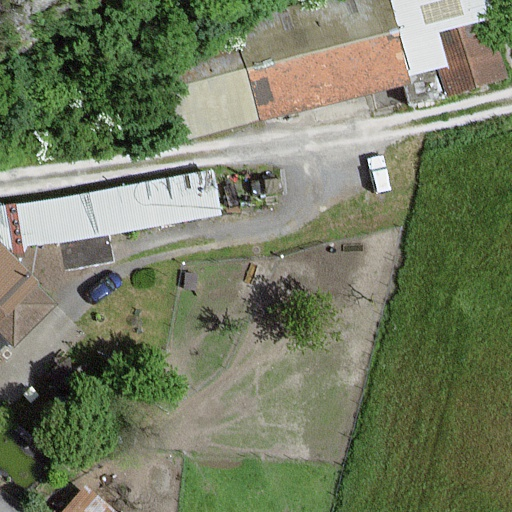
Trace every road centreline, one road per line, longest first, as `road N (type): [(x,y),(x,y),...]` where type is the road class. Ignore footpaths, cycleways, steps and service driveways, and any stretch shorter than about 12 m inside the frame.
road 1 (track): [(511,99),(391,130),(0,187)]
road 2 (track): [(0,386),(101,283),(136,259),(281,226),(314,209),(335,167),(332,138)]
